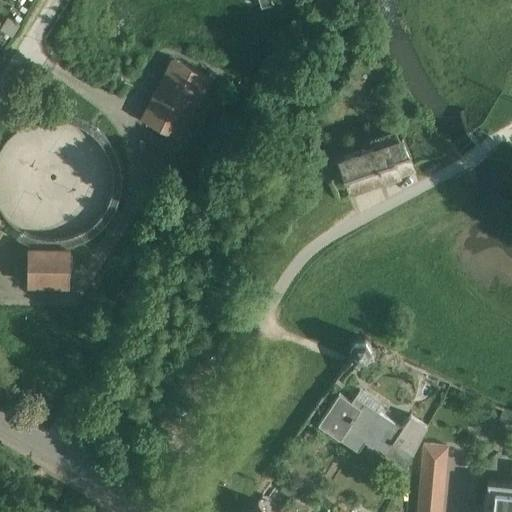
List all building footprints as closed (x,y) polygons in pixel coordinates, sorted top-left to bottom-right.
[(183,136),(210,71),(169,54),(142,119),(183,136)] [(411,160),(402,136),(387,142),(396,165),(411,160)] [(387,142),(344,158),(353,183),(396,167),(396,165),(387,142)] [(29,245),(28,285),(72,286),(73,246),(29,245)] [(366,338),(357,337),(350,343),(352,353),(355,362),(374,356),(371,346),(366,338)] [(379,411),(375,417),(339,392),(317,423),(358,450),(364,441),(405,468),(427,425),(410,414),(401,427),(379,411)] [(447,446),(423,444),(422,456),(446,458),(447,446)] [(446,458),(422,456),(421,468),(445,470),(446,458)] [(445,470),(421,468),(420,479),(444,481),(445,470)] [(444,481),(420,479),(419,490),(443,493),(444,481)] [(484,496),(482,511),(511,511),(511,483),(488,481),(486,496),(484,496)] [(443,493),(419,490),(418,502),(442,504),(443,493)] [(275,511),(258,499),(249,511),(275,511)] [(441,511),(442,504),(418,502),(417,511),(441,511)]
